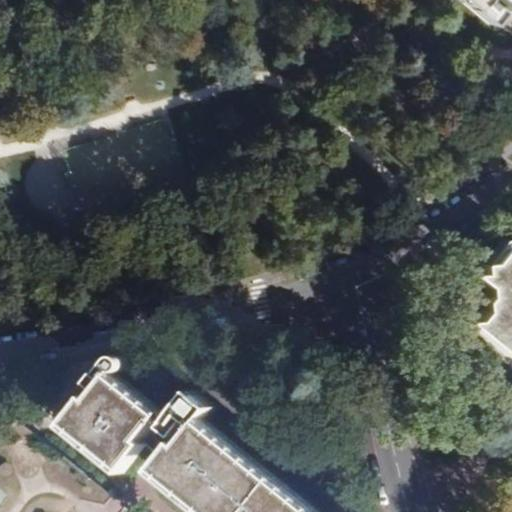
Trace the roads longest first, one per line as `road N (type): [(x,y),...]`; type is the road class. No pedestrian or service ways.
road 1 (tertiary): [(344,269),(258,303),(0,350)]
road 2 (residential): [(344,269),(403,505)]
road 3 (tertiary): [(511,174),(436,229),(344,269)]
road 4 (unknown): [(0,388),(118,485),(120,511)]
road 5 (residential): [(403,505),(440,499),(511,427)]
